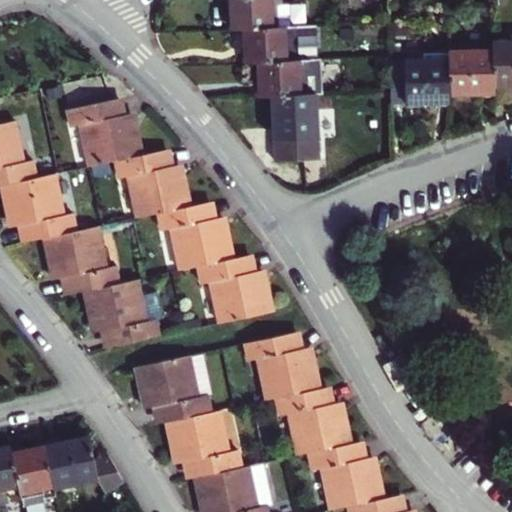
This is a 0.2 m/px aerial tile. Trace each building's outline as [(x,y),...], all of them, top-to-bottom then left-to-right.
[(291,7),(283,7),(282,0),(232,0),(233,30),(245,29),(291,27),(291,7)] [(246,63),(256,63),(306,61),(317,61),(316,27),(291,27),(245,29),(246,63)] [(494,63),(495,86),(511,85),(511,44),(493,45),(494,54),(494,63)] [(470,64),(494,63),(494,54),(470,55),(470,64)] [(451,69),(453,95),(495,94),(495,86),(494,63),(470,64),(470,55),(451,55),(451,59),(451,69)] [(427,69),(451,69),(451,59),(427,60),(427,69)] [(392,93),(392,105),(453,103),(453,95),(451,69),(427,69),(427,60),(391,62),(392,93)] [(306,61),(256,63),(257,98),(276,97),(319,96),(322,96),(321,71),(306,71),(306,61)] [(319,96),(276,97),(279,163),(322,161),(319,96)] [(0,186),(9,185),(45,177),(42,161),(33,162),(24,120),(7,123),(2,98),(0,97),(0,186)] [(88,124),(97,167),(124,161),(151,156),(144,118),(131,121),(127,99),(76,108),(79,126),(88,124)] [(128,178),(137,176),(146,220),(165,216),(198,209),(191,172),(180,174),(176,151),(151,156),(124,161),(128,178)] [(51,239),(84,233),(81,215),(72,217),(63,174),(60,174),(45,177),(9,185),(17,222),(28,220),(32,243),(51,239)] [(198,209),(165,216),(168,234),(178,232),(186,273),(203,269),(240,262),(233,226),(221,228),(216,206),(198,209)] [(74,296),(90,292),(125,285),(121,268),(114,270),(106,228),(102,229),(84,233),(51,239),(58,274),(69,272),(74,296)] [(240,262),(203,269),(206,286),(215,284),(224,328),(249,323),(277,317),(270,280),(260,282),(256,258),(240,262)] [(114,350),(164,340),(161,323),(167,322),(162,296),(148,299),(144,281),(125,285),(90,292),(97,327),(109,325),(114,350)] [(270,404),(279,403),(323,394),(316,356),(303,359),(299,338),(249,348),(253,364),(262,362),(270,404)] [(207,363),(206,356),(193,359),(195,365),(207,363)] [(163,426),(169,425),(214,416),(210,397),(214,397),(207,363),(195,365),(193,359),(139,369),(146,403),(157,401),(163,426)] [(492,379),(491,408),(509,409),(510,380),(492,379)] [(323,394),(279,403),(282,419),(290,417),(299,459),(310,457),(353,449),(346,412),(335,414),(330,393),(323,394)] [(191,480),(196,479),(245,470),(241,452),(232,454),(224,414),(214,416),(169,425),(176,458),(187,456),(191,480)] [(56,483),(82,477),(100,473),(108,486),(124,477),(109,451),(97,453),(93,431),(47,441),(54,476),(56,483)] [(47,441),(13,448),(21,488),(22,491),(23,494),(23,497),(24,500),(47,495),(47,493),(57,491),(56,487),(56,483),(54,476),(47,441)] [(0,486),(10,484),(11,489),(12,494),(22,491),(21,488),(13,448),(12,442),(0,444),(0,486)] [(330,511),(348,511),(384,505),(377,469),(366,471),(361,447),(353,449),(310,457),(314,473),(323,471),(330,511)] [(214,511),(270,511),(269,509),(269,508),(274,506),(266,466),(252,469),(245,470),(196,479),(203,511),(209,511),(214,511)] [(402,511),(400,502),(384,505),(348,511),(402,511)]
